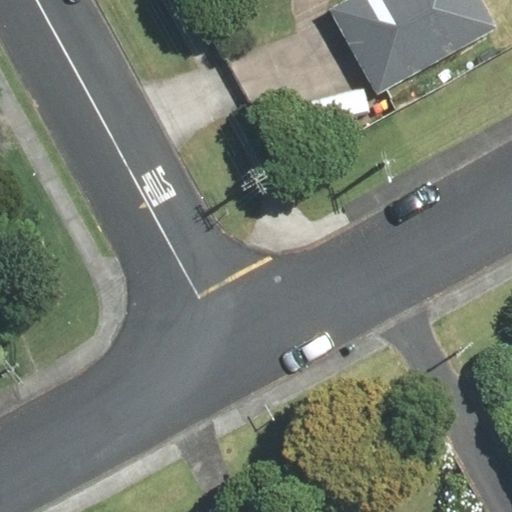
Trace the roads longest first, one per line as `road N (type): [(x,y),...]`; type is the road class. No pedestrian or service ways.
road 1 (residential): [(39,0),(228,351)]
road 2 (residential): [(228,351),(511,195)]
road 3 (residential): [(0,475),(228,351)]
